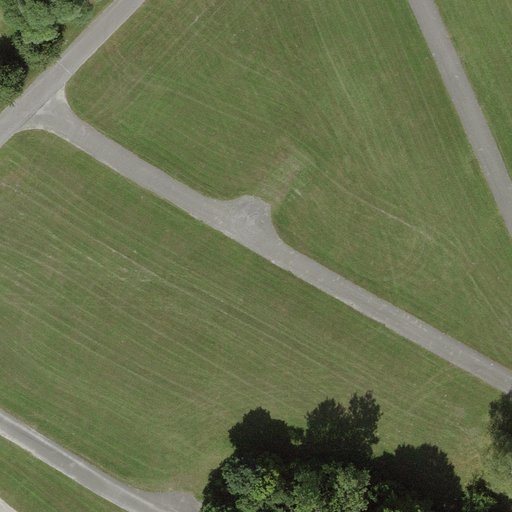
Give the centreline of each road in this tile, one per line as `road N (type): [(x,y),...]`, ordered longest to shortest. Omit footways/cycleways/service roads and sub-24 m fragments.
road 1 (track): [(511,385),(27,107)]
road 2 (track): [(419,0),(511,209)]
road 3 (track): [(131,0),(0,135)]
road 4 (track): [(147,511),(0,425)]
